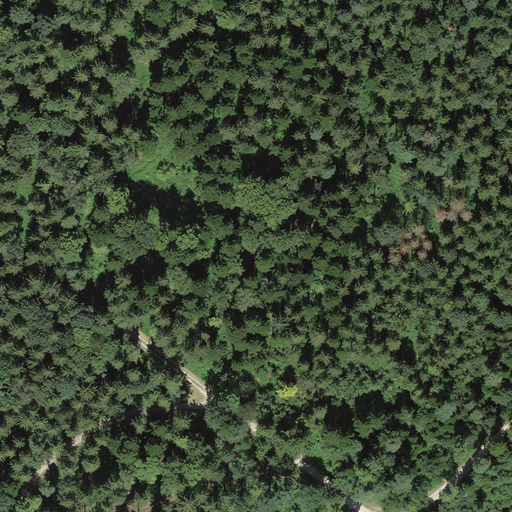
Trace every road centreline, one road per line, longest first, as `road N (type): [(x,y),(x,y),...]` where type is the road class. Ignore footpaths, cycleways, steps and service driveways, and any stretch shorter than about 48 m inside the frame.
road 1 (track): [(363,511),(102,309),(0,259)]
road 2 (track): [(5,511),(71,439),(140,411),(221,404)]
road 3 (track): [(411,511),(511,423)]
